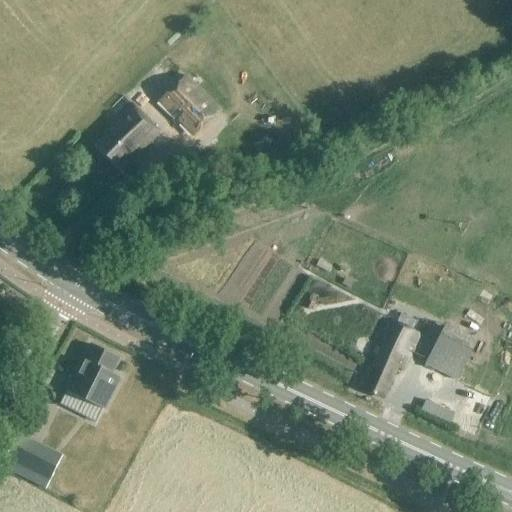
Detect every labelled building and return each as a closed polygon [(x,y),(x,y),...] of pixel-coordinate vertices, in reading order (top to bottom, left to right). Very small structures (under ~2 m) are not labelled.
[(186,77),(160,103),(194,137),(220,111),(186,77)] [(105,132),(109,136),(98,147),(119,168),(134,153),(137,156),(160,134),(132,105),(105,132)] [(236,184),(240,192),(247,188),(242,181),(236,184)] [(381,340),(357,389),(382,400),(397,370),(403,373),(411,355),(420,337),(389,322),(381,340)] [(447,325),(426,364),(457,381),(478,341),(447,325)] [(66,391),(59,405),(96,423),(103,409),(106,411),(120,379),(111,375),(118,360),(89,347),(77,374),(74,373),(66,391)] [(63,461),(18,439),(7,461),(52,483),(63,461)]
